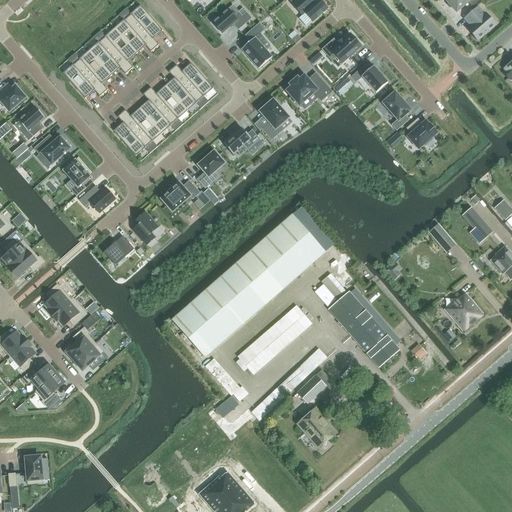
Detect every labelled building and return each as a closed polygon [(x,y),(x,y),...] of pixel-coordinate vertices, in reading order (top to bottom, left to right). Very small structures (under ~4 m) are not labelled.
[(289,0),(293,4),(292,5),(302,16),(299,19),(305,26),(311,21),(313,22),(328,9),(320,0),(312,0),(313,0),(312,0),(289,0)] [(447,0),(446,1),(448,3),(447,5),(450,8),(452,8),(456,12),(467,2),(472,7),(480,0),(447,0)] [(127,8),(123,12),(155,49),(159,45),(153,39),(163,31),(140,6),(131,14),(127,8)] [(471,27),(468,29),(478,41),(495,25),(485,14),(485,15),(478,7),(465,19),(471,27)] [(228,10),(213,23),(222,34),(233,25),(239,31),(252,19),(246,12),(242,16),(239,12),(234,16),(228,10)] [(123,21),(115,28),(137,54),(146,46),(151,52),(155,49),(123,12),(119,15),(123,21)] [(249,42),(241,49),(259,69),(272,58),(265,49),(270,45),(260,34),(265,30),(260,24),(244,37),(249,42)] [(101,31),(97,34),(129,71),(133,68),(128,62),(137,54),(115,28),(106,36),(101,31)] [(98,43),(89,51),(111,76),(120,68),(126,75),(129,71),(97,34),(93,38),(98,43)] [(298,35),(292,40),(296,45),(302,39),(298,35)] [(334,40),(323,50),(331,60),(335,56),(342,63),(349,57),(358,66),(364,61),(355,51),(361,46),(359,43),(353,37),(350,35),(344,41),(343,39),(342,40),(343,41),(339,45),(338,44),(337,44),(334,40)] [(75,53),(72,57),(104,94),(108,90),(102,84),(111,76),(89,51),(80,59),(75,53)] [(72,65),(63,74),(85,99),(95,91),(100,97),(104,94),(72,57),(68,60),(72,65)] [(511,82),(511,81),(511,80),(511,61),(511,62),(507,66),(505,68),(503,69),(508,75),(507,76),(506,76),(506,77),(507,78),(507,79),(508,80),(509,80),(510,81),(511,82)] [(177,65),(173,69),(205,106),(209,102),(204,97),(213,89),(191,63),(182,72),(177,65)] [(365,65),(352,77),(357,82),(362,77),(376,93),(388,83),(373,67),(370,70),(365,65)] [(174,78),(165,86),(187,112),(196,104),(201,109),(205,106),(173,69),(169,72),(174,78)] [(293,87),(288,91),(300,105),(313,93),(321,102),(332,92),(316,73),(308,81),(304,77),(299,81),(297,79),(291,85),(293,87)] [(347,78),(335,89),(340,94),(352,84),(347,78)] [(0,101),(9,113),(26,98),(15,86),(12,89),(8,84),(0,91),(0,101)] [(151,88),(147,91),(179,128),(183,125),(179,119),(187,112),(165,86),(156,94),(151,88)] [(148,101),(140,109),(162,134),(171,126),(175,132),(179,128),(147,91),(143,95),(148,101)] [(395,93),(383,103),(397,120),(391,125),(397,131),(410,120),(406,116),(411,111),(395,93)] [(270,100),(263,107),(264,108),(260,112),(269,123),(262,130),(272,141),(283,131),(279,127),(289,118),(273,100),(271,102),(270,100)] [(29,142),(41,131),(35,125),(44,117),(35,106),(30,111),(29,109),(23,114),(24,116),(18,121),(21,124),(24,128),(20,132),(29,142)] [(125,110),(121,114),(154,151),(158,147),(153,142),(162,134),(140,109),(131,116),(125,110)] [(123,123),(114,131),(136,157),(145,149),(150,154),(154,151),(121,114),(118,117),(123,123)] [(423,125),(418,119),(407,129),(412,135),(409,137),(418,149),(425,143),(426,145),(432,140),(431,138),(437,133),(430,125),(429,126),(426,122),(423,125)] [(6,124),(0,128),(0,132),(4,137),(11,130),(6,124)] [(241,128),(223,144),(233,155),(244,146),(248,150),(255,144),(259,150),(265,145),(260,140),(260,139),(252,130),(247,135),(241,128)] [(50,136),(35,149),(41,156),(42,154),(52,165),(64,154),(65,155),(66,154),(65,153),(71,148),(65,140),(63,141),(60,138),(55,142),(50,136)] [(391,138),(387,141),(393,148),(397,145),(391,138)] [(21,156),(25,160),(31,155),(27,151),(21,156)] [(205,173),(197,180),(205,189),(220,176),(216,172),(225,164),(214,152),(198,166),(205,173)] [(82,184),(90,177),(76,161),(74,162),(73,161),(67,166),(68,167),(63,171),(77,187),(72,192),(77,197),(78,196),(82,192),(86,189),(82,184)] [(167,194),(161,200),(172,212),(190,197),(193,200),(195,197),(198,201),(194,204),(199,210),(209,201),(201,192),(200,193),(189,181),(183,187),(179,184),(173,189),(173,188),(167,193),(167,194)] [(101,192),(96,186),(79,201),(85,207),(90,203),(99,214),(116,199),(106,188),(101,192)] [(214,205),(219,201),(208,189),(204,193),(214,205)] [(481,200),(476,194),(471,199),(476,205),(481,200)] [(511,215),(511,209),(504,201),(495,209),(506,221),(511,215)] [(471,209),(463,216),(469,224),(474,229),(470,233),(479,243),(483,240),(492,233),(478,217),(471,209)] [(159,228),(145,212),(134,222),(138,225),(133,230),(147,246),(155,238),(151,234),(159,228)] [(0,214),(0,233),(2,236),(12,228),(0,214)] [(171,319),(204,358),(207,355),(241,326),(250,319),(325,254),(292,216),(171,319)] [(438,225),(429,232),(446,253),(455,245),(438,225)] [(110,248),(104,253),(105,254),(109,259),(111,261),(115,266),(125,257),(127,256),(133,250),(133,251),(134,250),(129,244),(123,237),(110,248)] [(8,254),(3,259),(3,260),(4,261),(4,260),(5,262),(6,263),(7,264),(7,265),(8,265),(10,267),(10,268),(31,250),(23,241),(18,246),(13,241),(4,249),(8,254)] [(504,273),(510,280),(511,278),(511,256),(505,248),(490,261),(502,275),(504,273)] [(10,267),(10,268),(10,269),(10,270),(11,269),(12,270),(11,271),(12,271),(15,274),(15,275),(16,275),(17,276),(16,276),(17,277),(18,277),(20,276),(21,275),(20,275),(22,274),(23,274),(23,273),(24,272),(25,272),(25,271),(26,270),(27,270),(27,269),(29,267),(30,268),(34,272),(45,263),(40,257),(38,258),(31,250),(10,268),(10,267)] [(395,263),(385,271),(393,280),(400,274),(398,272),(400,269),(395,263)] [(51,300),(44,306),(49,312),(48,312),(53,317),(72,301),(71,300),(62,290),(57,285),(46,295),(51,300)] [(349,293),(329,311),(340,323),(342,325),(379,368),(399,351),(395,346),(400,342),(392,332),(378,315),(372,320),(362,308),(367,303),(355,289),(350,294),(349,293)] [(459,298),(445,310),(464,333),(484,316),(466,294),(460,299),(459,298)] [(72,301),(53,317),(57,322),(58,321),(63,327),(69,321),(74,326),(87,315),(73,299),(71,300),(72,301)] [(78,343),(67,352),(75,362),(95,344),(88,335),(89,334),(84,328),(73,338),(78,343)] [(444,334),(441,336),(448,344),(456,337),(449,329),(444,334)] [(6,332),(0,337),(0,344),(1,346),(10,357),(28,341),(24,337),(23,338),(17,332),(11,338),(6,332)] [(28,341),(10,357),(20,367),(25,372),(35,364),(30,358),(36,353),(31,347),(32,346),(28,341)] [(95,344),(75,362),(83,371),(92,362),(97,367),(108,358),(95,344)] [(426,353),(420,346),(412,353),(418,360),(426,353)] [(33,370),(22,379),(27,385),(32,381),(39,389),(40,389),(57,375),(49,365),(38,375),(33,370)] [(326,386),(332,393),(337,388),(321,370),(297,393),(307,404),(326,386)] [(39,389),(36,392),(43,401),(42,402),(47,408),(58,398),(54,393),(64,384),(57,375),(40,389),(39,389)] [(232,397),(216,410),(221,416),(237,403),(232,397)] [(302,416),(304,420),(298,425),(319,449),(336,434),(315,410),(310,415),(307,412),(302,416)] [(41,457),(26,458),(28,485),(43,484),(41,457)]
